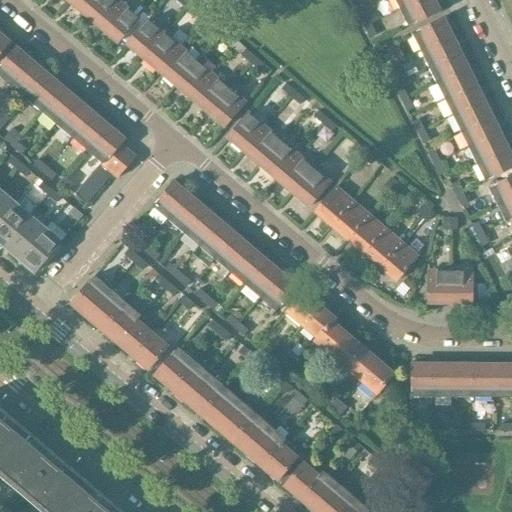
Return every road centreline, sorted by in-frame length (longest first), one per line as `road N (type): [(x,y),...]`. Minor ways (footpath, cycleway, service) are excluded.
road 1 (residential): [(177,143),(374,308),(439,335),(511,334)]
road 2 (residential): [(266,511),(30,311)]
road 3 (residential): [(0,364),(173,511)]
road 4 (residential): [(5,0),(177,143)]
road 5 (residential): [(30,311),(177,143)]
